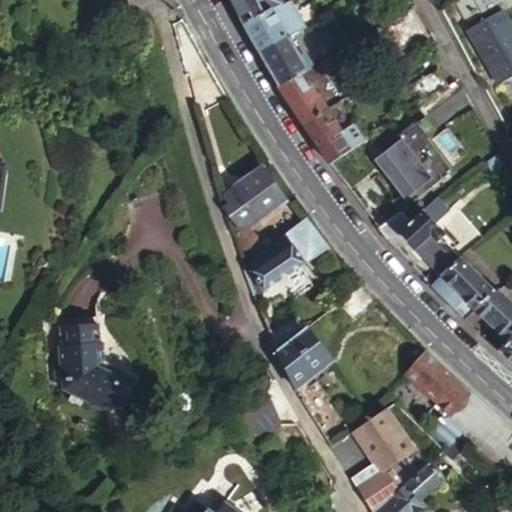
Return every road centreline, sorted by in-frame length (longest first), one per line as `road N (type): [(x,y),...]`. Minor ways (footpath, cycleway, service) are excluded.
road 1 (residential): [(164,0),(167,44),(210,208),(270,355),(358,511)]
road 2 (tertiary): [(193,0),(336,226),(384,285),(511,405)]
road 3 (residential): [(511,145),(427,0)]
